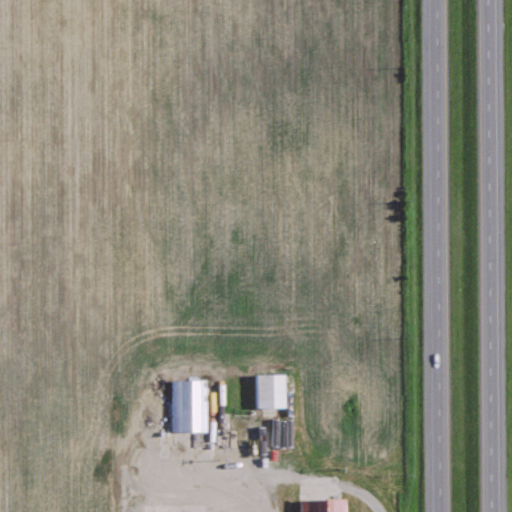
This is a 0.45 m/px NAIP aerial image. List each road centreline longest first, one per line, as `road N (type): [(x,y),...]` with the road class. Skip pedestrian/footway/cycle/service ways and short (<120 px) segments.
road 1 (trunk): [(439,0),(445,511)]
road 2 (trunk): [(490,511),(486,0)]
